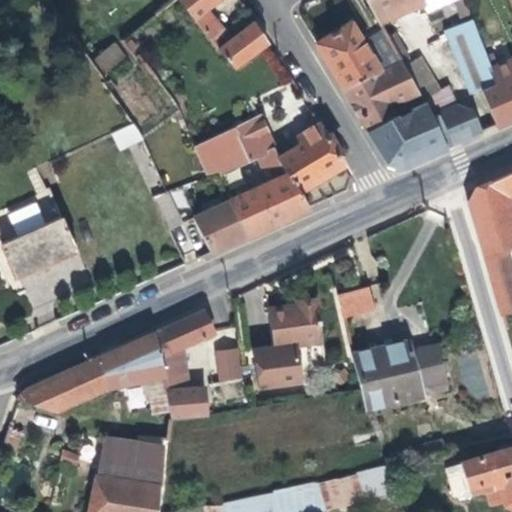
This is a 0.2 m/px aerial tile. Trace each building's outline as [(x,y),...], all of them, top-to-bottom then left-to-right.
[(224,0),(175,0),(230,73),(266,47),(253,26),(230,43),(208,13),(224,0)] [(380,17),(421,0),(360,0),(376,28),(383,24),(380,17)] [(470,59),(483,91),(475,94),(490,130),(511,120),(511,68),(511,65),(494,72),(490,59),(481,63),(466,22),(461,23),(468,41),(462,44),(468,60),(470,59)] [(462,44),(468,41),(461,23),(449,28),(475,94),(483,91),(470,59),(468,60),(462,44)] [(371,75),(372,77),(395,65),(397,64),(381,36),(377,38),(391,61),(375,71),(361,48),(350,28),(313,48),(340,93),(371,75)] [(375,71),(391,61),(377,38),(361,48),(375,71)] [(91,58),(104,75),(127,58),(115,41),(91,58)] [(449,85),(439,90),(423,55),(411,60),(433,111),(456,100),(449,85)] [(413,97),(395,65),(372,77),(371,75),(340,93),(384,169),(394,172),(475,137),(465,115),(453,111),(427,123),(422,112),(390,124),(385,111),(413,97)] [(296,107),(302,104),(291,86),(278,93),(281,98),(289,95),(296,107)] [(256,121),(232,132),(241,155),(245,165),(256,161),(272,155),(256,121)] [(134,144),(149,187),(159,184),(138,122),(111,131),(117,150),(134,144)] [(295,142),(299,149),(276,162),(277,164),(286,178),(294,193),(337,167),(316,130),(295,142)] [(241,155),(232,132),(191,150),(201,173),(205,172),(200,160),(209,157),(207,153),(222,147),(227,161),(241,155)] [(241,155),(227,161),(222,147),(207,153),(209,157),(200,160),(205,172),(201,173),(204,181),(245,165),(241,155)] [(277,164),(276,162),(272,155),(256,161),(262,173),(277,164)] [(286,178),(277,164),(262,173),(268,187),(286,178)] [(511,175),(498,182),(503,201),(511,196),(511,175)] [(233,197),(205,209),(225,250),(306,213),(294,193),(286,178),(268,187),(235,202),(233,197)] [(510,227),(498,182),(471,194),(466,209),(475,237),(510,227)] [(162,200),(178,231),(196,222),(181,191),(162,200)] [(165,237),(178,231),(162,200),(149,206),(165,237)] [(73,256),(57,222),(1,247),(16,281),(73,256)] [(511,253),(511,231),(510,227),(475,237),(501,323),(511,319),(507,301),(501,303),(495,281),(500,279),(494,259),(511,253)] [(511,283),(504,256),(494,259),(500,279),(495,281),(501,303),(507,301),(511,319),(511,283)] [(371,313),(365,293),(365,292),(334,302),(339,322),(371,313)] [(294,353),(317,350),(312,306),(288,310),(288,312),(263,317),(268,354),(248,356),(254,396),(296,390),(290,351),(293,351),(294,353)] [(202,314),(147,339),(163,398),(165,426),(201,419),(198,389),(184,392),(179,351),(210,339),(202,314)] [(156,400),(163,398),(147,339),(23,394),(15,400),(52,409),(99,393),(152,383),(156,400)] [(363,411),(419,400),(407,348),(349,360),(363,411)] [(409,357),(419,400),(447,395),(437,350),(409,357)] [(218,386),(239,381),(235,351),(213,355),(218,386)] [(0,463),(14,468),(23,442),(2,437),(0,444),(0,463)] [(158,455),(101,442),(97,459),(94,479),(155,491),(158,455)] [(431,456),(429,446),(418,449),(420,458),(431,456)] [(511,510),(511,452),(511,450),(488,458),(486,451),(477,454),(479,461),(447,471),(456,502),(484,494),(487,503),(499,500),(501,506),(511,510)] [(94,479),(97,459),(59,452),(47,511),(152,511),(155,491),(94,479)] [(386,483),(382,467),(350,473),(353,490),(386,483)] [(324,511),(356,506),(353,490),(350,473),(217,501),(219,511),(324,511)] [(219,511),(217,501),(197,505),(198,511),(219,511)]
